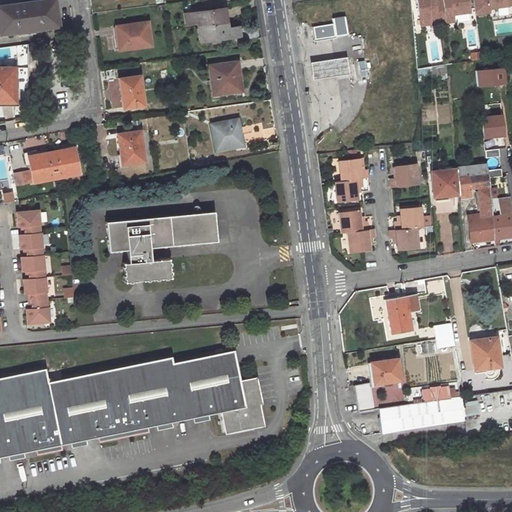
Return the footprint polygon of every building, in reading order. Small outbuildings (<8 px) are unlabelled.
[(61,23),(57,0),(8,0),(0,1),(0,23),(1,30),(61,23)] [(415,0),(419,19),(435,16),(436,23),(452,21),(451,14),(468,11),(466,0),(415,0)] [(472,0),(474,14),(489,12),(488,7),(506,5),(505,0),(472,0)] [(224,22),(222,6),(183,12),(184,21),(194,19),(195,25),(198,25),(200,40),(239,35),(238,25),(229,26),(228,21),(224,22)] [(332,25),(313,28),(315,41),(347,36),(344,17),(332,19),(332,25)] [(120,47),(151,43),(148,21),(119,25),(121,33),(118,34),(120,47)] [(345,60),(310,64),(311,79),(347,75),(345,60)] [(238,61),(209,64),(210,78),(216,78),(218,92),(237,90),(236,78),(241,78),(238,61)] [(445,64),(431,66),(432,73),(446,71),(445,64)] [(0,98),(17,99),(16,65),(0,65),(0,98)] [(475,68),(476,85),(504,84),(504,67),(475,68)] [(121,88),(123,105),(143,102),(139,73),(120,75),(122,87),(121,88)] [(213,98),(243,95),(241,78),(236,78),(237,90),(218,92),(216,78),(210,78),(213,98)] [(500,112),(479,115),(482,138),(504,135),(500,112)] [(241,137),(238,118),(212,123),(217,149),(240,145),(238,138),(241,137)] [(245,136),(254,135),(252,127),(244,129),(245,136)] [(146,160),(141,129),(118,132),(123,163),(146,160)] [(247,147),(245,136),(241,137),(238,138),(240,145),(240,148),(247,147)] [(80,173),(75,145),(29,154),(33,181),(80,173)] [(339,161),(341,181),(362,178),(368,177),(367,169),(364,169),(361,170),(359,159),(359,158),(339,161)] [(392,186),(419,183),(417,163),(396,166),(397,178),(391,179),(392,186)] [(478,190),(481,215),(482,218),(469,220),(472,241),(496,238),(494,216),(493,213),(495,213),(493,199),(489,199),(488,189),(490,189),(487,164),(458,167),(458,169),(461,194),(462,198),(472,197),(471,191),(478,190)] [(15,171),(17,184),(31,182),(28,169),(15,171)] [(433,172),(435,197),(461,194),(458,169),(433,172)] [(359,204),(358,192),(357,186),(360,186),(363,186),(362,178),(341,181),(335,181),(338,207),(359,204)] [(338,207),(342,233),(348,232),(349,232),(350,232),(369,230),(368,222),(365,222),(362,223),(361,217),(359,204),(338,207)] [(419,227),(425,227),(422,206),(401,208),(402,216),(403,222),(399,222),(397,222),(398,230),(419,227)] [(39,207),(17,210),(19,224),(25,224),(26,231),(20,232),(21,247),(27,246),(28,254),(22,254),(24,269),(30,268),(31,276),(25,277),(26,291),(32,291),(34,306),(28,306),(29,321),(51,319),(50,304),(49,304),(47,289),(48,289),(47,274),(46,274),(45,267),(46,267),(44,252),(43,252),(43,244),(42,229),(41,230),(40,222),(41,222),(39,207)] [(216,238),(213,209),(106,220),(109,249),(127,248),(128,260),(123,260),(125,280),(169,275),(168,256),(155,257),(154,244),(216,238)] [(496,238),(511,235),(511,213),(494,216),(496,238)] [(400,250),(421,248),(419,227),(398,230),(391,231),(392,238),(395,238),(399,238),(399,243),(400,250)] [(349,232),(351,252),(371,250),(370,243),(370,237),(374,237),(377,237),(376,229),(369,230),(350,232),(349,232)] [(416,293),(384,299),(390,333),(411,329),(407,309),(418,307),(416,293)] [(450,322),(433,326),(437,348),(454,345),(450,322)] [(496,335),(469,339),(474,369),(484,368),(486,375),(488,376),(491,377),(493,376),(495,374),(494,366),(502,365),(496,335)] [(233,379),(227,351),(167,363),(166,357),(43,382),(40,368),(0,376),(0,454),(215,412),(220,434),(261,426),(251,375),(233,379)] [(396,358),(369,362),(373,383),(400,379),(396,358)] [(370,407),(369,395),(367,380),(352,382),(356,409),(370,407)] [(422,400),(453,396),(452,387),(447,388),(446,386),(438,387),(438,386),(428,387),(428,390),(421,391),(422,400)] [(380,430),(464,417),(462,395),(453,396),(422,400),(377,406),(380,430)]
